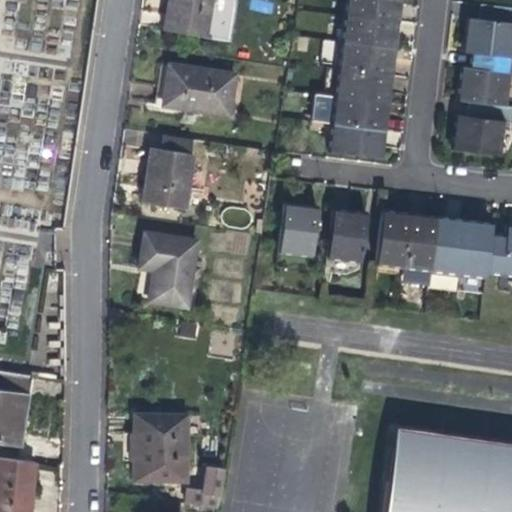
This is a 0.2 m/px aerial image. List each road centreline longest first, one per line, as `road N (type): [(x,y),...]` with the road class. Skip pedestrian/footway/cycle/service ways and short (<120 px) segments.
road 1 (residential): [(113,0),(78,220),(73,511)]
road 2 (residential): [(407,169),(427,0)]
road 3 (residential): [(407,169),(268,159)]
